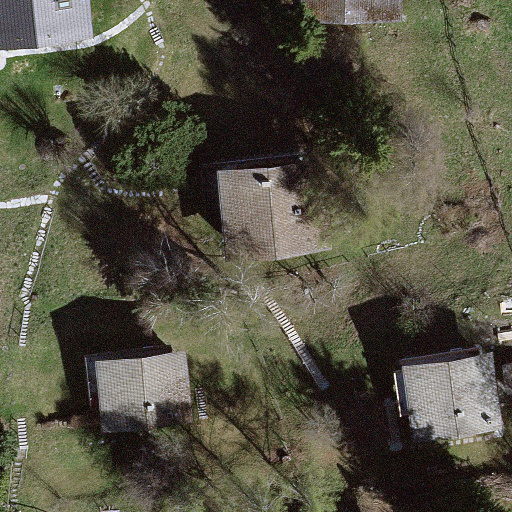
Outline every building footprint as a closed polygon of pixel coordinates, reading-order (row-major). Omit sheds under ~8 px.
[(77,0),(0,0),(0,56),(92,42),(86,4),(77,1),(77,0)] [(402,0),(288,0),(289,29),(403,25),(402,0)] [(305,155),(208,164),(217,259),(315,250),(305,155)] [(180,346),(85,359),(95,436),(190,423),(180,346)] [(484,349),(398,363),(410,439),(497,425),(484,349)]
